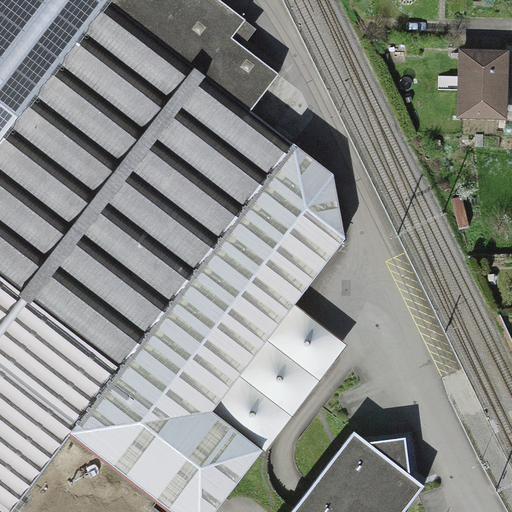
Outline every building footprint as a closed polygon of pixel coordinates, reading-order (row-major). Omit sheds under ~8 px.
[(0,0),(0,138),(107,0),(0,0)] [(158,511),(219,511),(263,458),(345,354),(295,314),(344,253),(331,186),(247,114),(272,81),(228,48),(244,27),(208,0),(110,0),(105,8),(0,140),(0,269),(126,363),(68,441),(158,511)] [(511,51),(463,52),(463,113),(511,112),(511,51)] [(0,507),(6,511),(14,511),(68,441),(126,363),(0,269),(0,507)] [(297,511),(407,511),(420,496),(352,442),(297,511)]
